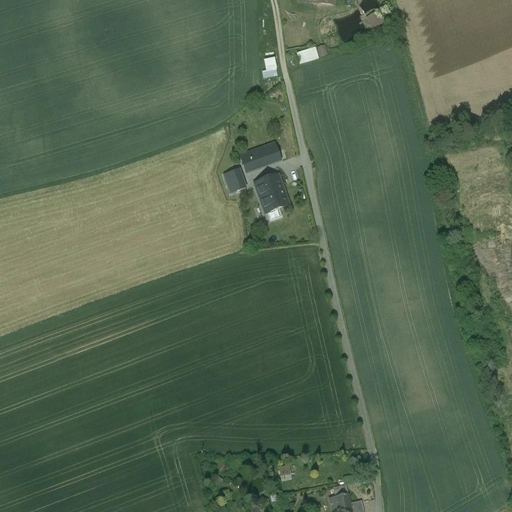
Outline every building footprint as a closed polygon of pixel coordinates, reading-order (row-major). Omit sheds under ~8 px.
[(369,18),(375,31),(388,24),(381,11),(369,18)] [(319,48),(322,58),(329,55),(326,46),(319,48)] [(318,48),(298,54),(302,65),(322,58),(318,48)] [(278,59),(267,61),(269,72),(264,72),(265,80),(281,77),(278,59)] [(274,148),(241,159),(246,174),(279,162),(274,148)] [(279,178),(255,186),(260,199),(283,191),(279,178)] [(283,191),(260,199),(265,215),(288,207),(283,191)] [(346,489),(334,492),(335,499),(348,496),(346,489)] [(348,496),(335,499),(337,511),(351,511),(350,506),(348,496)]
